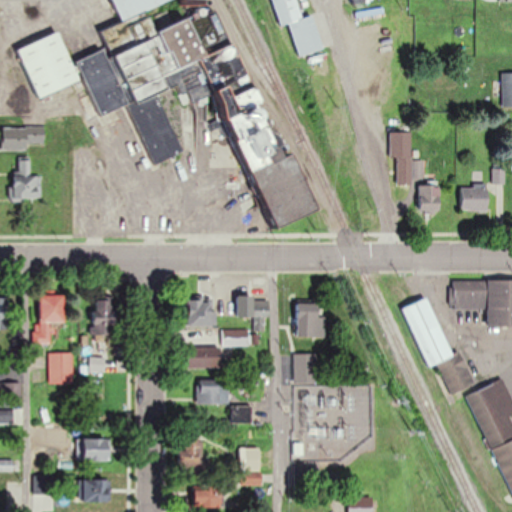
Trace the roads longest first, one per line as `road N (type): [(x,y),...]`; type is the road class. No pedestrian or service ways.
road 1 (secondary): [(0,259),(511,259)]
road 2 (residential): [(147,511),(145,257)]
